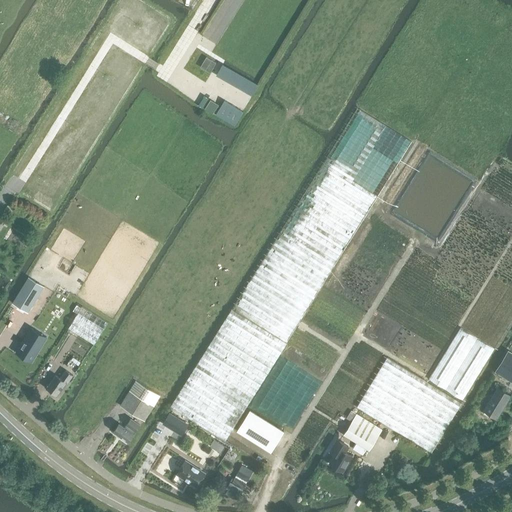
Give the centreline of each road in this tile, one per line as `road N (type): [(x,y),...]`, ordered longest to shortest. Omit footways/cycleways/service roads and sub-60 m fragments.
road 1 (track): [(273,471),(414,242)]
road 2 (track): [(356,335),(425,377),(511,241)]
road 3 (unclassified): [(186,511),(99,469),(0,384)]
road 4 (secondary): [(145,511),(84,479),(0,407)]
road 5 (secondary): [(0,417),(79,485),(129,511)]
road 6 (unclassified): [(383,511),(511,453)]
